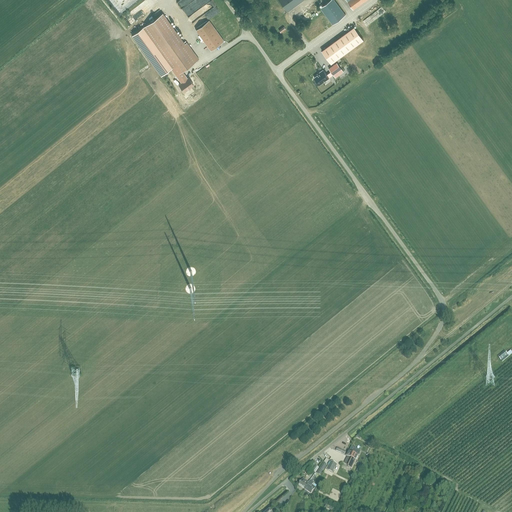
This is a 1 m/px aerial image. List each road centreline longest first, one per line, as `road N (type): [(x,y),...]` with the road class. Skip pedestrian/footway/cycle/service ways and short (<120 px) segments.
road 1 (unclassified): [(420,357),(442,323),(444,303),(275,70)]
road 2 (unclassified): [(248,511),(511,296)]
road 3 (unclassified): [(420,357),(285,466),(243,511)]
road 4 (unclassified): [(275,70),(376,0)]
